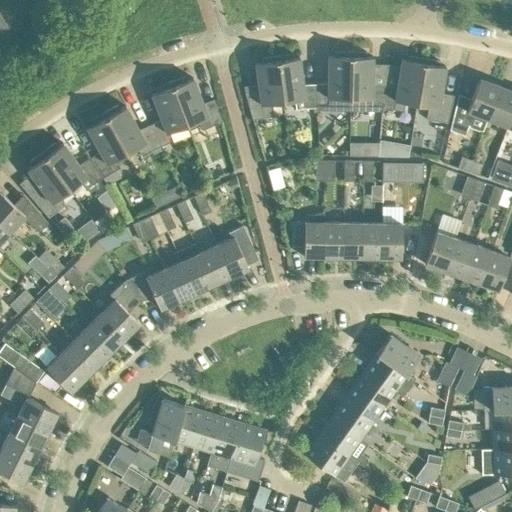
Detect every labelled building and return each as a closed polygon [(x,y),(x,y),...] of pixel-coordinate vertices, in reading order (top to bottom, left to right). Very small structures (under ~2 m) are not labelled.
[(349,107),(349,51),(334,50),(333,55),(327,55),(327,83),(314,83),(315,107),(327,106),(349,107)] [(349,51),(349,107),(370,107),(381,108),(383,84),(371,83),(372,56),(365,56),(365,51),(349,51)] [(305,108),(315,107),(314,83),(302,84),(298,57),(292,57),(291,53),(276,55),(282,101),(293,99),(295,109),(305,108)] [(270,102),(282,101),(276,55),(260,57),(261,61),(254,62),(258,90),(244,91),(251,119),(272,116),(270,102)] [(383,84),(381,108),(392,109),(402,111),(403,101),(415,103),(423,57),(408,55),(406,59),(400,58),(396,85),(383,84)] [(423,57),(415,103),(427,105),(425,119),(446,122),(453,95),(440,93),(444,66),(438,64),(438,60),(423,57)] [(184,75),(169,81),(186,124),(197,120),(201,129),(221,121),(213,99),(202,103),(192,77),(185,80),(184,75)] [(486,118),(499,85),(478,77),(470,98),(457,94),(449,130),(464,135),(467,125),(470,128),(476,130),(482,130),(486,118)] [(160,119),(149,124),(159,146),(169,141),(166,132),(186,124),(169,81),(155,86),(156,91),(150,93),(160,119)] [(486,118),(507,126),(511,112),(511,85),(511,84),(509,89),(499,85),(486,118)] [(116,104),(103,112),(125,152),(136,146),(140,155),(150,150),(159,146),(149,124),(138,129),(125,105),(119,108),(116,104)] [(99,151),(88,157),(101,178),(110,172),(120,167),(115,158),(125,152),(103,112),(89,119),(91,123),(86,127),(99,151)] [(380,152),(381,139),(352,138),(352,152),(380,152)] [(407,156),(409,145),(388,141),(386,156),(407,156)] [(53,142),(41,151),(69,188),(86,175),(92,183),(101,178),(88,157),(78,164),(62,142),(56,146),(53,142)] [(69,188),(41,151),(28,161),(31,164),(26,168),(42,191),(32,198),(47,217),(65,204),(59,196),(69,188)] [(457,167),(467,171),(471,160),(461,156),(457,167)] [(314,174),(324,175),(324,159),(315,159),(314,174)] [(324,159),(324,175),(333,175),(333,160),(324,159)] [(343,175),(352,175),(353,160),(343,160),(343,175)] [(362,175),(371,175),(371,160),(362,160),(362,175)] [(471,160),(467,171),(477,175),(482,163),(471,160)] [(422,162),(381,162),(381,181),(422,182),(422,162)] [(278,167),(266,170),(272,189),(283,186),(278,167)] [(497,181),(508,185),(511,174),(501,170),(497,181)] [(461,190),(470,193),(475,179),(466,176),(461,190)] [(238,185),(234,178),(227,182),(231,189),(238,185)] [(475,179),(470,193),(478,196),(484,182),(475,179)] [(488,200),(497,203),(502,188),(493,185),(488,200)] [(192,195),(199,209),(208,205),(201,191),(192,195)] [(0,192),(0,222),(9,231),(22,217),(38,232),(47,222),(27,199),(18,209),(0,192)] [(165,203),(160,192),(151,197),(155,207),(165,203)] [(175,203),(181,217),(190,213),(184,199),(175,203)] [(173,221),(166,207),(157,211),(164,225),(173,221)] [(306,221),(291,221),(291,245),(303,245),(302,256),(322,256),(323,221),(323,211),(306,215),(306,221)] [(459,229),(460,215),(443,214),(442,228),(459,229)] [(148,215),(140,219),(146,233),(155,229),(148,215)] [(64,216),(55,224),(63,234),(72,227),(64,216)] [(146,233),(140,219),(131,223),(138,237),(146,233)] [(322,256),(342,257),(342,221),(323,221),(322,256)] [(342,257),(361,257),(361,221),(342,221),(342,257)] [(361,257),(380,257),(380,222),(361,221),(361,257)] [(0,240),(9,231),(0,222),(0,240)] [(380,222),(380,257),(400,257),(400,222),(380,222)] [(229,237),(215,244),(229,276),(247,268),(246,264),(253,259),(253,261),(257,259),(242,225),(226,232),(229,237)] [(424,263),(442,270),(454,237),(435,230),(424,263)] [(442,270),(460,276),(472,243),(454,237),(442,270)] [(194,243),(175,251),(179,260),(180,260),(195,292),(212,284),(197,252),(198,252),(194,243)] [(460,276),(479,283),(490,250),(472,243),(460,276)] [(198,252),(197,252),(212,284),(229,276),(215,244),(198,252)] [(490,250),(479,283),(497,290),(509,256),(490,250)] [(54,257),(46,265),(55,274),(63,266),(54,257)] [(180,260),(179,260),(162,268),(177,300),(195,292),(180,260)] [(55,274),(46,265),(39,273),(47,282),(55,274)] [(80,278),(69,267),(62,274),(73,284),(80,278)] [(143,270),(124,279),(139,300),(152,294),(159,308),(177,300),(162,268),(145,276),(143,270)] [(113,299),(100,312),(125,337),(139,323),(128,311),(139,300),(124,279),(109,294),(113,299)] [(48,287),(59,298),(66,291),(55,281),(48,287)] [(24,288),(16,296),(24,304),(32,297),(24,288)] [(35,301),(46,312),(52,305),(42,294),(35,301)] [(24,304),(16,296),(8,304),(17,312),(24,304)] [(21,315),(32,325),(39,318),(28,308),(21,315)] [(100,312),(86,325),(111,350),(125,337),(100,312)] [(86,325),(73,339),(97,364),(111,350),(86,325)] [(389,334),(375,352),(405,373),(418,355),(389,334)] [(73,339),(59,352),(84,377),(97,364),(73,339)] [(10,364),(13,367),(13,366),(35,382),(43,370),(18,352),(10,364)] [(84,377),(59,352),(45,366),(70,391),(84,377)] [(375,352),(364,368),(393,389),(393,390),(401,396),(413,380),(405,374),(405,373),(375,352)] [(457,367),(447,362),(444,361),(435,380),(448,386),(457,367)] [(21,405),(16,414),(48,430),(57,412),(27,397),(35,382),(13,366),(13,367),(4,384),(16,389),(11,400),(21,405)] [(364,368),(352,384),(382,406),(393,390),(393,389),(364,368)] [(463,369),(454,388),(466,394),(475,375),(463,369)] [(352,384),(341,401),(370,422),(382,406),(352,384)] [(511,408),(511,385),(490,386),(483,386),(483,409),(491,409),(511,408)] [(168,456),(173,440),(183,405),(161,398),(146,449),(168,456)] [(341,401),(329,417),(359,438),(359,437),(370,422),(341,401)] [(173,440),(192,445),(202,411),(183,405),(173,440)] [(430,406),(428,414),(442,417),(443,409),(430,406)] [(511,408),(491,409),(491,429),(511,428),(511,408)] [(192,445),(210,451),(211,451),(221,416),(202,411),(192,445)] [(16,414),(8,431),(39,447),(48,430),(16,414)] [(442,417),(428,414),(427,422),(440,425),(442,417)] [(206,464),(226,470),(240,422),(221,416),(211,451),(210,451),(206,464)] [(329,417),(318,433),(357,461),(357,462),(362,465),(367,458),(360,453),(367,443),(359,437),(359,438),(329,417)] [(448,419),(446,427),(460,430),(461,422),(448,419)] [(240,422),(226,470),(257,480),(263,459),(256,457),(264,429),(240,422)] [(460,430),(446,427),(444,435),(458,437),(460,430)] [(511,428),(491,429),(492,449),(511,448),(511,428)] [(8,431),(0,447),(0,448),(31,464),(39,447),(8,431)] [(357,461),(318,433),(303,453),(343,481),(357,462),(357,461)] [(0,470),(22,482),(31,464),(0,448),(0,470)] [(511,448),(492,449),(480,449),(480,473),(492,473),(511,472),(511,448)] [(130,461),(148,473),(155,460),(137,449),(130,461)] [(427,453),(425,461),(439,464),(441,456),(427,453)] [(425,462),(421,467),(434,477),(438,471),(439,464),(425,461),(425,462)] [(127,466),(119,478),(137,489),(145,477),(127,466)] [(168,485),(174,489),(182,477),(175,473),(168,485)] [(182,477),(174,489),(181,493),(189,481),(182,477)] [(497,480),(489,484),(496,497),(504,493),(497,480)] [(147,496),(154,500),(162,488),(155,484),(147,496)] [(405,495),(415,499),(419,488),(409,485),(405,495)] [(162,488),(154,500),(161,504),(168,492),(162,488)] [(419,488),(415,499),(425,502),(429,492),(419,488)] [(203,506),(210,511),(217,499),(210,495),(203,506)] [(434,506),(444,509),(447,499),(438,495),(434,506)] [(96,511),(123,511),(126,508),(106,496),(96,511)] [(447,499),(444,509),(450,511),(453,511),(457,502),(447,499)] [(0,511),(13,511),(15,505),(0,502),(0,511)] [(249,511),(260,511),(262,507),(253,503),(249,511)] [(384,511),(386,509),(374,503),(369,511),(384,511)]
